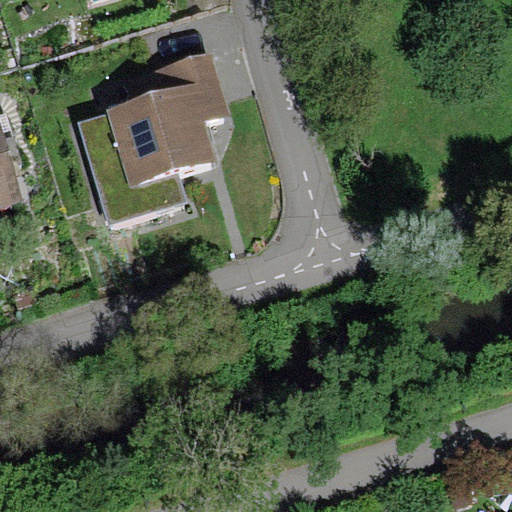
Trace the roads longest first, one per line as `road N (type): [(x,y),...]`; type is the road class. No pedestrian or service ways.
road 1 (residential): [(0,361),(331,262)]
road 2 (residential): [(511,427),(243,511)]
road 3 (residential): [(254,0),(331,262)]
road 4 (residential): [(331,262),(511,208)]
